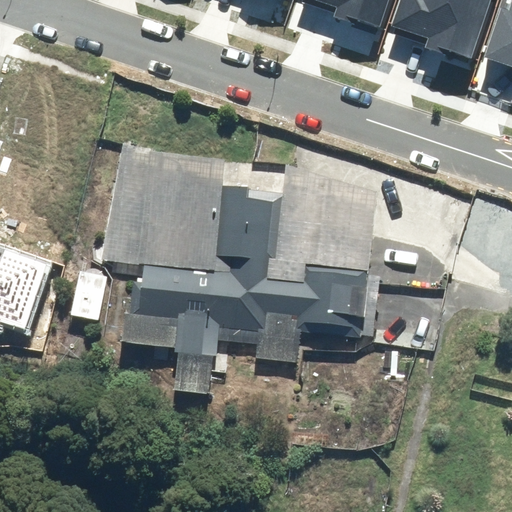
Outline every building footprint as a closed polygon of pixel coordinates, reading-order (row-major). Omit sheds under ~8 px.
[(192,0),(192,8),(180,7),(178,59),(220,60),(221,26),(235,27),(236,0),(239,0),(313,3),(313,0),(330,0),(341,0),(340,0),(192,0)] [(365,278),(374,196),(283,187),(282,197),(220,191),(222,166),(149,156),(123,147),(99,264),(141,269),(139,286),(132,285),(128,320),(122,319),(119,348),(171,353),(171,359),(174,359),(170,398),(206,401),(211,361),(214,361),(217,331),(257,335),(254,363),(295,367),(298,335),(356,341),(355,355),(372,345),(379,280),(365,278)] [(365,390),(370,390),(372,356),(300,353),(299,387),(365,390)] [(365,390),(299,387),(297,439),(363,442),(365,390)] [(360,450),(297,448),(295,486),(358,489),(360,450)] [(358,489),(295,486),(294,511),(365,511),(367,489),(358,489)]
